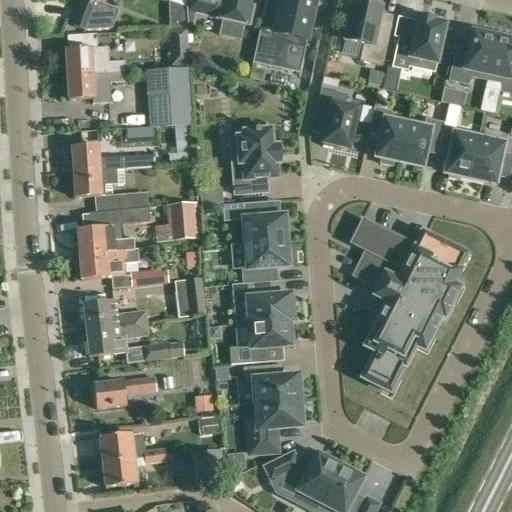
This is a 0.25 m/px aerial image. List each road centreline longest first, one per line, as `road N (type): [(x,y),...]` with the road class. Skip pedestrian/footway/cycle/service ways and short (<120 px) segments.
road 1 (residential): [(55,511),(27,269),(10,0)]
road 2 (residential): [(511,221),(349,186),(331,192),(315,212),(334,429),(407,470)]
road 3 (residential): [(407,470),(511,262)]
